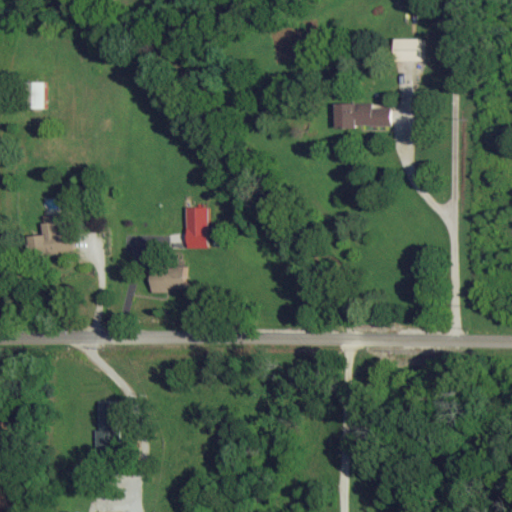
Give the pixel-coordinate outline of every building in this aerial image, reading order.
[(426,38),(398,37),(398,60),(426,61),(426,38)] [(48,81),(31,81),(30,107),(47,108),(48,81)] [(393,108),(375,107),(375,103),(338,102),(338,126),(393,126),(393,108)] [(211,206),(189,207),(190,248),(212,247),(211,206)] [(46,234),(32,235),(34,257),(76,253),(75,231),(60,233),(59,221),(45,222),(46,234)] [(190,287),(189,265),(154,267),(155,293),(172,292),(172,288),(190,287)] [(101,462),(119,461),(119,401),(100,401),(101,462)] [(91,476),(91,463),(77,463),(76,476),(91,476)]
